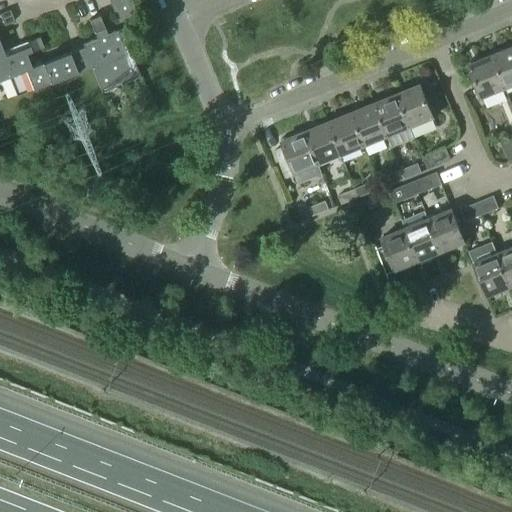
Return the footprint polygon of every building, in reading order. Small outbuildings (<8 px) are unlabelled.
[(129,21),(136,18),(128,0),(127,0),(122,3),(123,5),(125,11),(129,21)] [(124,23),(129,21),(125,11),(120,13),(124,23)] [(0,19),(3,27),(10,24),(12,21),(9,12),(0,15),(0,19)] [(116,25),(124,23),(120,13),(113,15),(116,25)] [(93,34),(103,31),(98,18),(88,22),(93,34)] [(119,87),(138,79),(119,30),(100,38),(119,87)] [(29,53),(42,48),(37,37),(25,42),(29,53)] [(100,94),(119,87),(100,38),(80,46),(100,94)] [(505,90),(511,86),(511,47),(491,56),(505,90)] [(0,82),(8,79),(8,78),(30,70),(22,49),(3,57),(0,57),(0,82)] [(16,99),(74,76),(79,74),(71,53),(30,70),(8,78),(8,79),(16,99)] [(481,99),(505,90),(491,56),(467,66),(481,99)] [(409,129),(432,120),(419,87),(396,96),(409,129)] [(387,138),(409,129),(396,96),(373,105),(387,138)] [(364,147),(387,138),(373,105),(351,114),(364,147)] [(341,157),(364,147),(351,114),(327,123),(341,157)] [(318,166),(341,157),(327,123),(305,132),(318,166)] [(298,185),(321,175),(317,166),(318,166),(305,132),(281,142),(283,148),(273,151),(285,179),(294,175),(298,185)] [(508,167),(511,164),(511,142),(510,137),(498,142),(508,167)] [(426,171),(434,168),(449,161),(444,149),(421,158),(426,171)] [(404,180),(420,173),(416,165),(400,171),(404,180)] [(387,187),(404,180),(400,171),(383,178),(387,187)] [(418,195),(441,186),(436,174),(413,183),(418,195)] [(357,199),(374,192),(370,183),(354,190),(357,199)] [(407,200),(418,195),(413,183),(402,187),(407,200)] [(340,206),(357,199),(354,190),(337,197),(340,206)] [(370,210),(386,204),(383,195),(366,202),(370,210)] [(482,216),(497,209),(492,197),(477,203),(482,216)] [(311,217),(328,211),(324,202),(308,209),(311,217)] [(464,223),(482,216),(477,203),(459,211),(464,223)] [(442,253),(464,244),(450,211),(428,220),(442,253)] [(418,262),(442,253),(428,220),(405,229),(418,262)] [(386,275),(395,272),(418,262),(405,229),(381,239),(383,244),(375,248),(386,275)] [(511,288),(511,287),(511,248),(497,255),(511,288)] [(487,298),(487,297),(511,288),(497,255),(473,265),(487,298)]
